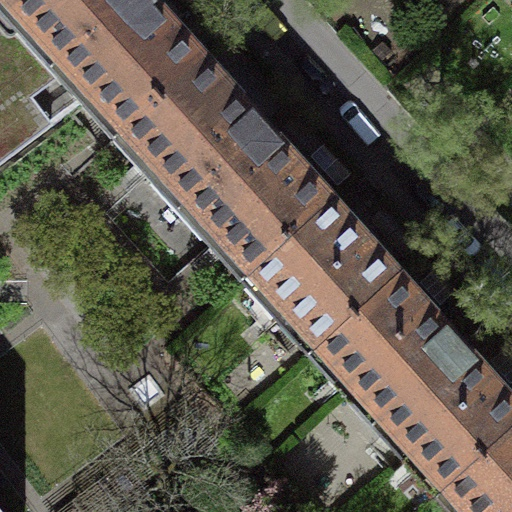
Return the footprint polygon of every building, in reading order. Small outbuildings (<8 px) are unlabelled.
[(113,141),(203,60),(149,0),(0,0),(0,15),(80,105),(113,141)] [(0,165),(80,105),(0,15),(0,511),(1,511),(0,510),(0,165)] [(113,141),(240,282),(331,201),(267,130),(203,60),(113,141)] [(307,356),(398,275),(341,212),(331,201),(240,282),(307,356)] [(511,401),(461,345),(398,275),(307,356),(435,497),(511,427),(511,401)] [(511,511),(511,427),(435,497),(447,511),(511,511)]
